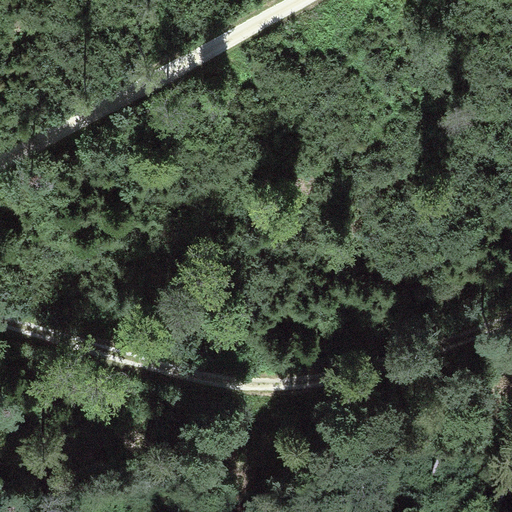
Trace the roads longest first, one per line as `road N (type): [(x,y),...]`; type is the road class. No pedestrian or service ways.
road 1 (track): [(511,318),(286,380),(200,375),(0,338)]
road 2 (track): [(0,156),(289,0)]
